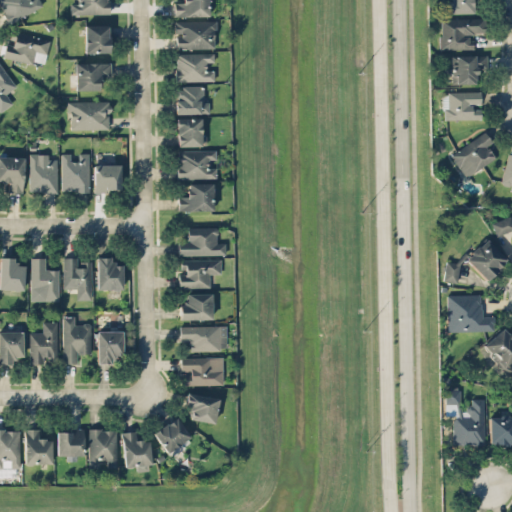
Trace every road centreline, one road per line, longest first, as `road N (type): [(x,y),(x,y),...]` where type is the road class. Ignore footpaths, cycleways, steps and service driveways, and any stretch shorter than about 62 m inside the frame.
road 1 (tertiary): [(410,511),(398,0)]
road 2 (residential): [(145,398),(140,0)]
road 3 (tertiary): [(383,206),(391,511)]
road 4 (tertiary): [(378,0),(383,206)]
road 5 (residential): [(0,398),(145,398)]
road 6 (residential): [(0,224),(143,225)]
